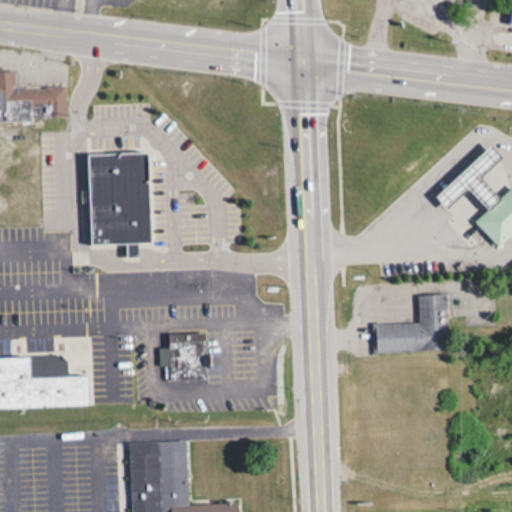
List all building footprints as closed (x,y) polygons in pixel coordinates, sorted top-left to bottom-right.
[(21,88),(71,85),(73,116),(8,121),(7,114),(0,114),(0,81),(2,81),(2,71),(20,70),(21,88)] [(488,208),(467,186),(446,206),(434,194),(490,142),(501,154),(479,175),(500,197),(488,208)] [(87,153),(149,152),(151,241),(137,241),(137,256),(125,256),(125,242),(89,243),(87,153)] [(511,184),(511,185),(511,230),(497,245),(473,220),(511,184)] [(446,350),(446,294),(417,294),(417,323),(372,323),(372,351),(446,350)] [(178,334),(215,332),(217,380),(174,382),(173,367),(167,367),(166,348),(178,347),(178,334)] [(0,358),(76,356),(76,376),(101,375),(102,406),(0,409),(0,358)] [(128,441),(130,511),(159,511),(169,511),(237,511),(237,500),(186,502),(184,440),(128,441)]
